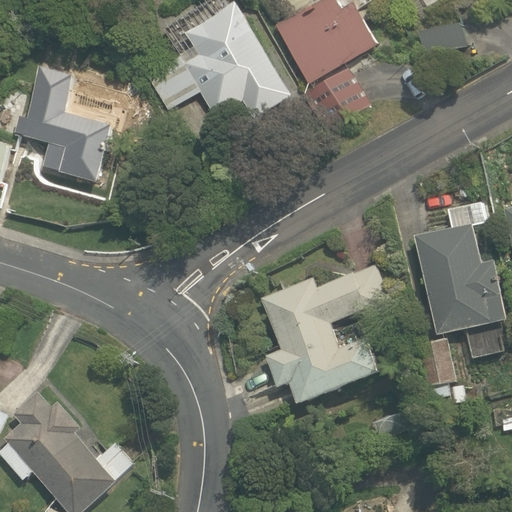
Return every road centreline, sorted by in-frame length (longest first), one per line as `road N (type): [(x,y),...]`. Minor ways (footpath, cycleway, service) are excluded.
road 1 (unclassified): [(511,94),(146,298)]
road 2 (unclassified): [(197,511),(205,480),(199,387),(146,298)]
road 3 (residential): [(146,298),(0,264)]
